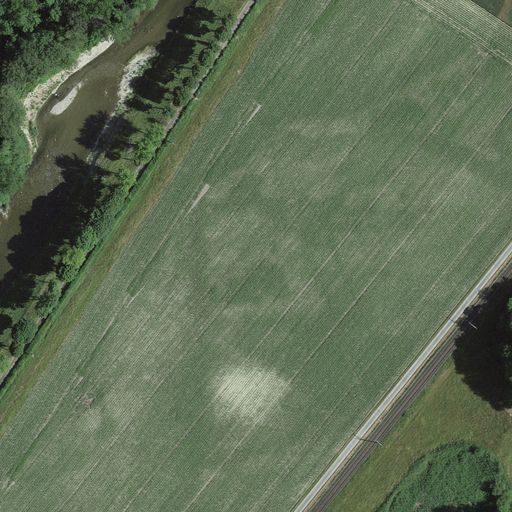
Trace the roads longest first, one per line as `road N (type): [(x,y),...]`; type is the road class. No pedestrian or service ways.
road 1 (track): [(0,383),(254,0)]
road 2 (track): [(511,246),(298,511)]
